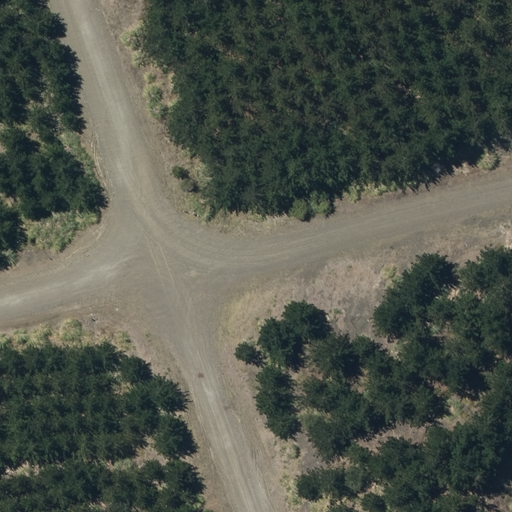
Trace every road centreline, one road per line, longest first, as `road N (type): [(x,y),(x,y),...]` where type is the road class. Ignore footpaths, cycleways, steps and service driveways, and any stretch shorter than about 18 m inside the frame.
road 1 (track): [(84,0),(166,282),(247,511)]
road 2 (track): [(0,318),(511,199)]
